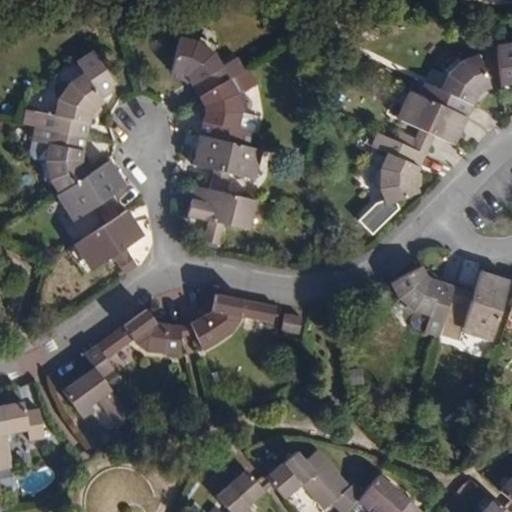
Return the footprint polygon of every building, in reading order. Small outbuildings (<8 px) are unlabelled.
[(511,32),(495,34),(500,74),(507,73),(511,75),(511,32)] [(232,74),(243,68),(236,58),(221,68),(212,52),(200,43),(181,37),(172,71),(186,76),(192,85),(200,80),(206,90),(227,78),(232,74)] [(38,113),(34,126),(74,135),(77,120),(89,123),(90,115),(104,105),(101,101),(115,92),(112,88),(116,85),(95,53),(77,64),(85,76),(68,86),(58,98),(55,116),(38,113)] [(418,97),(456,115),(463,101),(472,105),(475,99),(481,94),(491,89),(478,57),(461,63),(449,73),(441,90),(426,83),(418,97)] [(232,74),(227,78),(206,90),(197,95),(204,106),(204,112),(202,120),(212,123),(209,135),(226,140),(250,146),(253,134),(236,128),(240,112),(237,94),(243,93),(257,82),(247,66),(243,68),(232,74)] [(197,95),(206,90),(200,80),(192,85),(197,95)] [(466,119),(456,115),(418,97),(409,92),(401,106),(406,109),(400,121),(420,130),(433,137),(454,146),(466,119)] [(472,105),(463,101),(456,115),(466,119),(472,105)] [(236,128),(253,134),(257,116),(240,112),(236,128)] [(77,120),(74,135),(86,137),(89,123),(77,120)] [(212,123),(202,120),(198,133),(209,135),(212,123)] [(51,177),(61,193),(91,173),(81,159),(83,151),(72,148),(74,135),(34,126),(31,140),(50,144),(45,162),(51,177)] [(433,137),(420,130),(418,135),(431,142),(433,137)] [(415,151),(411,149),(377,132),(370,146),(387,154),(379,171),(379,186),(386,202),(419,191),(415,176),(419,168),(409,164),(415,151)] [(260,148),(250,146),(226,140),(209,135),(198,133),(191,163),(213,169),(228,172),(249,177),(252,163),(256,164),(260,148)] [(86,137),(74,135),(72,148),(83,151),(86,137)] [(418,135),(411,149),(415,151),(425,156),(431,142),(418,135)] [(50,144),(31,140),(29,153),(33,159),(45,162),(50,144)] [(425,156),(415,151),(409,164),(419,168),(425,156)] [(91,173),(61,193),(57,196),(68,211),(71,209),(79,219),(96,208),(109,199),(127,187),(110,160),(91,173)] [(228,172),(213,169),(212,174),(226,178),(228,172)] [(208,189),(223,192),(226,178),(212,174),(208,189)] [(254,200),(223,192),(208,189),(194,185),(186,215),(209,220),(224,224),(244,228),(248,215),(251,215),(254,200)] [(112,203),(109,199),(96,208),(99,212),(112,203)] [(99,212),(106,224),(120,215),(112,203),(99,212)] [(120,215),(106,224),(75,244),(85,260),(89,257),(97,268),(114,256),(126,248),(145,236),(128,209),(120,215)] [(223,228),(208,225),(205,238),(219,242),(223,228)] [(129,252),(126,248),(114,256),(117,261),(129,252)] [(137,264),(129,252),(117,261),(125,273),(137,264)] [(438,336),(450,300),(451,296),(441,292),(444,283),(436,280),(432,278),(424,266),(395,283),(402,297),(414,309),(410,320),(413,326),(438,336)] [(509,281),(481,271),(473,291),(468,307),(461,326),(475,331),(474,334),(489,339),(506,290),(509,281)] [(455,286),(444,283),(441,292),(451,296),(455,286)] [(451,296),(450,300),(463,305),(468,290),(455,286),(451,296)] [(473,291),(468,290),(463,305),(468,307),(473,291)] [(215,308),(191,324),(197,335),(205,350),(233,331),(238,322),(240,315),(272,322),(277,306),(217,293),(215,308)] [(181,326),(156,322),(147,309),(96,345),(106,358),(134,338),(138,344),(148,351),(179,356),(181,338),(181,326)] [(305,315),(287,311),(283,327),(301,332),(305,315)] [(185,325),(181,326),(181,338),(188,337),(197,335),(191,324),(185,325)] [(113,367),(106,358),(96,345),(90,349),(85,352),(95,367),(63,390),(80,412),(99,399),(119,426),(132,417),(102,376),(113,367)] [(0,404),(0,469),(13,467),(7,434),(30,429),(32,439),(47,437),(41,409),(26,411),(25,400),(0,404)] [(364,491),(368,486),(358,477),(336,501),(333,497),(297,453),(266,477),(273,485),(274,486),(284,500),(301,486),(323,511),(331,505),(338,511),(345,511),(360,495),(364,491)] [(230,511),(251,511),(247,506),(265,492),(258,483),(246,469),(216,495),(230,511)] [(382,469),(368,486),(364,491),(382,507),(377,511),(427,511),(429,509),(413,496),(382,469)] [(273,485),(266,477),(261,481),(258,483),(265,492),(268,489),(273,485)] [(511,477),(500,492),(511,502),(511,477)] [(351,511),(363,498),(360,495),(345,511),(351,511)] [(483,511),(509,511),(507,510),(494,500),(483,511)]
